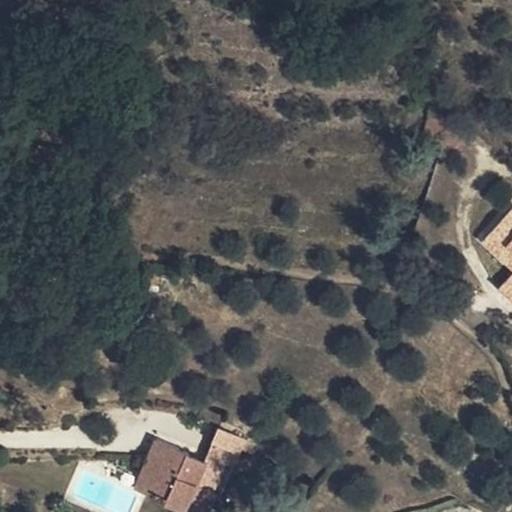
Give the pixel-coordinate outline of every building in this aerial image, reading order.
[(416,78),(416,58),(403,58),(403,78),(416,78)] [(511,209),(486,237),(511,261),(511,272),(502,283),(511,292),(511,209)] [(243,448),(246,439),(219,427),(205,459),(157,438),(140,477),(157,485),(154,492),(200,511),(209,511),(219,491),(215,488),(226,463),(235,466),(243,448)] [(259,444),(246,439),(243,448),(255,453),(259,444)] [(157,485),(140,477),(135,488),(153,496),(154,492),(157,485)]
